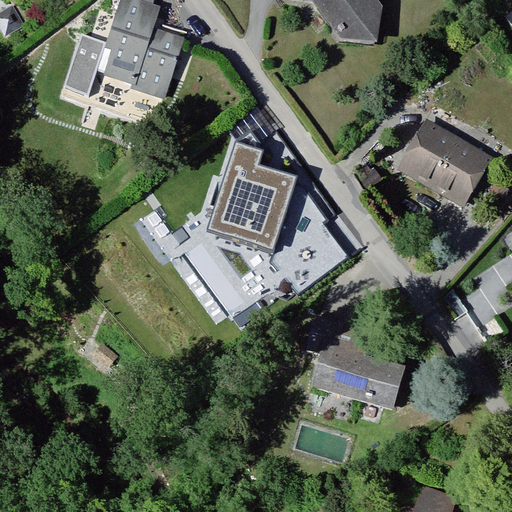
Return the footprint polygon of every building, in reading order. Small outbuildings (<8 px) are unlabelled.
[(164,101),(183,42),(155,33),(161,13),(155,9),(158,0),(116,0),(116,2),(121,4),(105,44),(83,37),(65,92),(88,99),(96,77),(164,101)] [(375,47),(381,12),(372,0),(286,0),(314,3),(341,42),(375,47)] [(493,158),(426,121),(399,169),(466,206),(493,158)] [(264,150),(236,141),(209,227),(244,237),(249,219),(264,224),(279,176),(258,170),(264,150)] [(393,408),(405,368),(362,356),(369,330),(318,316),(308,351),(319,354),(311,385),(393,408)] [(102,348),(95,360),(111,369),(118,358),(102,348)] [(450,511),(455,499),(424,487),(414,511),(450,511)]
